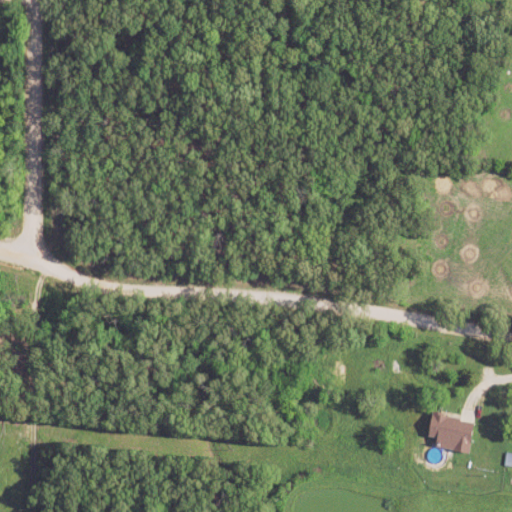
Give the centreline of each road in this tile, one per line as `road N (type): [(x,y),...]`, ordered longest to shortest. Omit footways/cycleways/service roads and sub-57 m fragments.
road 1 (residential): [(511,332),(63,273),(50,260)]
road 2 (residential): [(50,260),(37,246),(32,0)]
road 3 (residential): [(38,511),(50,260)]
